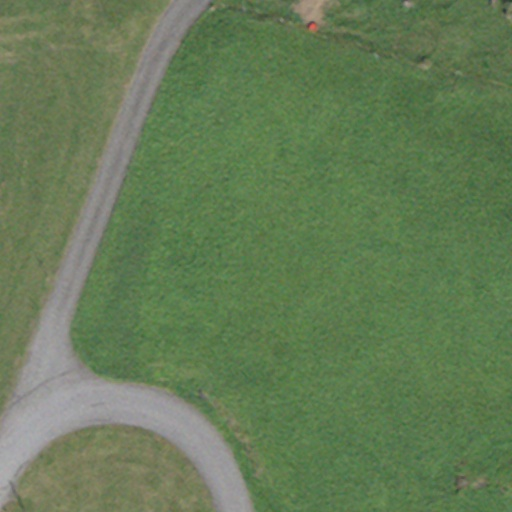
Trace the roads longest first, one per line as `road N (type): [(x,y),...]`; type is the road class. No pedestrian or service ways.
road 1 (track): [(44,419),(51,358),(110,132),(145,41),(172,0)]
road 2 (track): [(237,511),(224,473),(200,442),(137,406),(103,402),(44,419),(0,467)]
